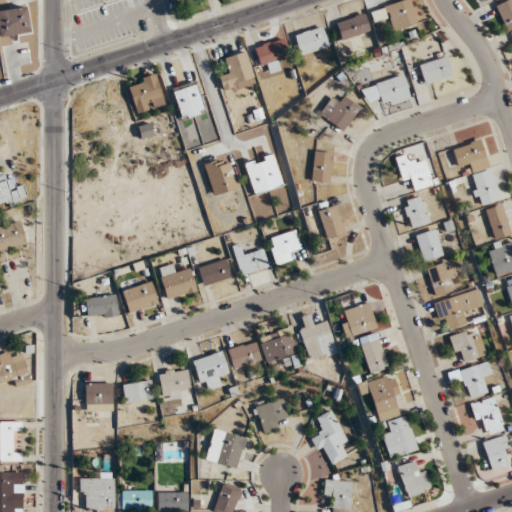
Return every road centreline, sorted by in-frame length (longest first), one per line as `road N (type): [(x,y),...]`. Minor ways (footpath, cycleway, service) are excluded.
road 1 (residential): [(501,101),(383,139),(367,182),(471,507)]
road 2 (residential): [(55,511),(54,78)]
road 3 (residential): [(56,351),(118,350),(389,261)]
road 4 (secondary): [(295,0),(54,78)]
road 5 (residential): [(511,135),(486,56),(444,0)]
